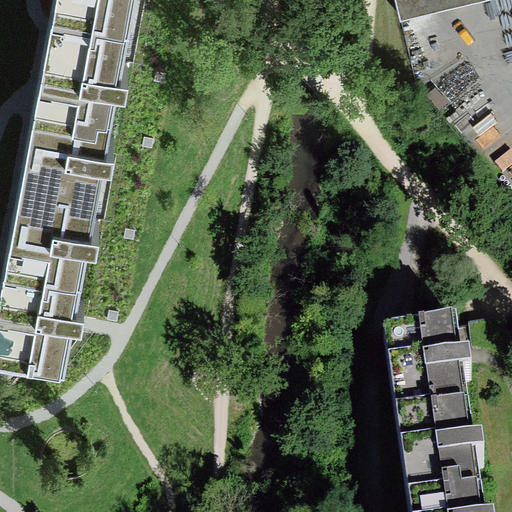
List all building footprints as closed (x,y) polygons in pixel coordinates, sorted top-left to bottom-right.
[(77,6),(129,15),(131,0),(56,0),(56,2),(77,6)] [(511,0),(391,0),(396,19),(476,0),(509,0),(511,12),(511,0)] [(61,95),(112,105),(129,15),(77,6),(56,2),(39,91),(61,95)] [(46,175),(97,185),(112,105),(61,95),(39,91),(25,171),(46,175)] [(30,262),(81,271),(97,185),(46,175),(25,171),(9,258),(30,262)] [(0,351),(64,363),(69,336),(81,271),(30,262),(9,258),(0,303),(0,351)] [(459,356),(454,327),(399,335),(381,338),(394,428),(413,425),(468,417),(459,356)] [(432,511),(481,505),(468,417),(413,425),(394,428),(404,491),(406,511),(432,511)]
